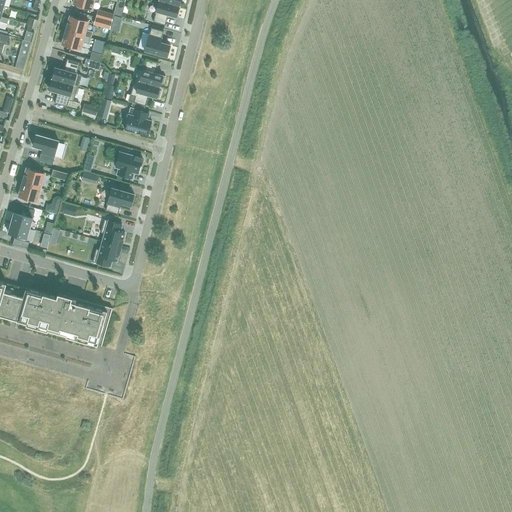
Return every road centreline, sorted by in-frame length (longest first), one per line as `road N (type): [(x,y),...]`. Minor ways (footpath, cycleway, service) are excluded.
road 1 (unclassified): [(148,511),(164,423),(276,0)]
road 2 (residential): [(134,286),(204,0)]
road 3 (residential): [(55,0),(0,191)]
road 4 (residential): [(0,248),(134,286)]
